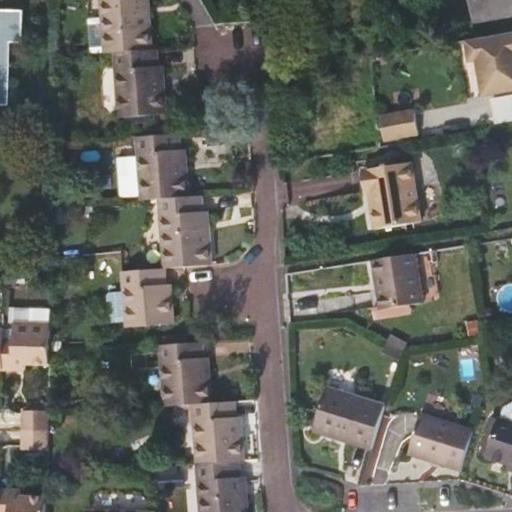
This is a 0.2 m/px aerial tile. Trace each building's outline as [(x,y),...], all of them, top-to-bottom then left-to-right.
[(116,51),(157,48),(154,11),(149,12),(148,0),(104,0),(109,51),(116,51)] [(511,0),(473,0),(477,20),(511,14),(511,0)] [(0,99),(6,99),(8,36),(20,36),(21,13),(0,13),(0,99)] [(511,33),(461,42),(464,63),(471,62),(477,97),(511,91),(511,33)] [(168,113),(166,88),(162,89),(160,64),(158,48),(157,48),(116,51),(121,116),(168,113)] [(499,123),(511,119),(511,92),(492,98),(499,123)] [(414,111),(379,117),(383,142),(418,136),(414,111)] [(183,172),(181,149),(180,132),(138,135),(142,199),(160,198),(190,195),(188,172),(183,172)] [(360,171),(364,194),(368,193),(374,230),(420,222),(410,163),(360,171)] [(212,264),(210,228),(205,228),(203,211),(202,195),(190,195),(160,198),(165,267),(181,266),(212,264)] [(423,302),(416,252),(373,259),(382,308),(423,302)] [(127,269),(119,270),(121,289),(123,320),(124,326),(173,322),(170,282),(164,282),(163,267),(127,269)] [(123,320),(121,289),(107,290),(104,293),(106,318),(110,322),(123,320)] [(16,322),(15,337),(15,362),(24,362),(51,363),(51,351),(52,337),(52,330),(52,323),(16,322)] [(15,362),(15,337),(5,337),(4,369),(24,369),(24,362),(15,362)] [(212,402),(211,379),(206,379),(204,357),(203,341),(191,341),(160,343),(165,405),(183,404),(193,403),(212,402)] [(385,408),(387,404),(329,387),(315,431),(373,448),(385,408)] [(193,403),(197,463),(240,460),(245,460),(243,436),(237,436),(236,416),(235,400),(212,402),(193,403)] [(511,463),(511,406),(507,409),(504,421),(499,420),(488,457),(511,464),(511,463)] [(0,428),(49,429),(50,410),(0,409),(0,428)] [(410,455),(463,470),(475,430),(422,415),(410,455)] [(482,455),(488,457),(499,420),(493,418),(482,455)] [(11,497),(11,511),(47,511),(49,429),(0,428),(0,447),(1,448),(0,486),(0,488),(22,489),(22,497),(11,497)] [(248,511),(247,492),(242,492),(241,477),(240,460),(197,463),(200,511),(248,511)] [(181,471),(161,472),(162,487),(182,485),(181,471)] [(0,511),(11,511),(11,497),(22,497),(22,489),(0,488),(0,511)]
